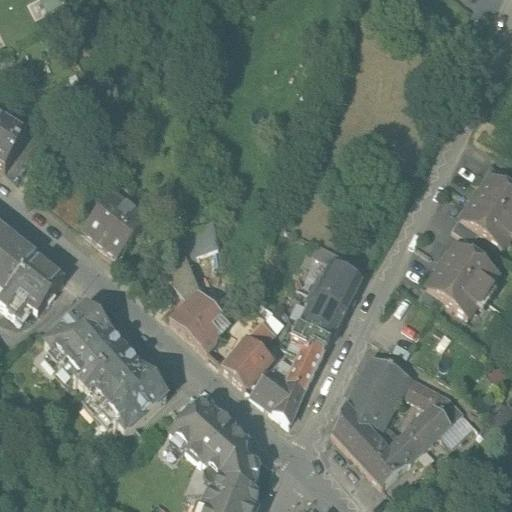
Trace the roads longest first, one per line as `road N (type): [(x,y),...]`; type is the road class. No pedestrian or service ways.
road 1 (residential): [(511,9),(299,465)]
road 2 (residential): [(0,197),(299,465)]
